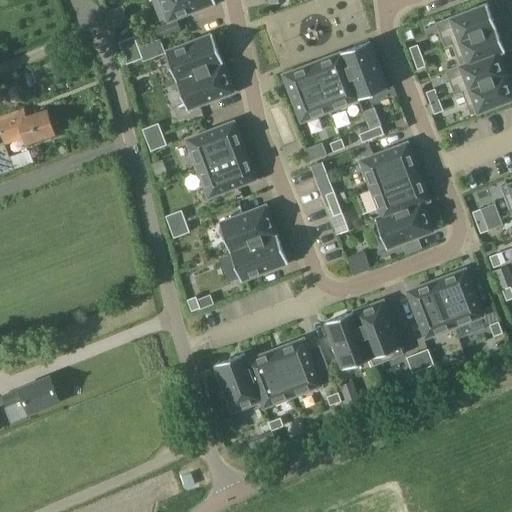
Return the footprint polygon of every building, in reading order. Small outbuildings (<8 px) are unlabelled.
[(215,3),(214,0),(160,0),(168,21),(215,3)] [(444,47),(452,44),(451,43),(496,26),(487,3),(435,23),(444,47)] [(168,35),(164,25),(155,29),(159,39),(168,35)] [(452,44),(460,65),(460,66),(497,52),(497,53),(505,50),(496,26),(451,43),(452,44)] [(223,63),(212,34),(165,52),(176,81),(223,63)] [(118,42),(123,53),(138,47),(134,36),(118,42)] [(342,52),(360,99),(387,88),(369,41),(342,52)] [(413,58),(421,55),(417,44),(409,47),(413,58)] [(127,64),(142,58),(138,47),(123,53),(127,64)] [(360,99),(342,52),(314,62),(332,110),(360,99)] [(505,74),(497,53),(497,52),(460,66),(460,65),(445,70),(454,95),(462,92),(461,91),(505,74)] [(421,55),(413,58),(417,69),(425,66),(421,55)] [(301,121),(332,110),(314,62),(283,74),(301,121)] [(223,63),(176,81),(187,110),(234,92),(223,63)] [(470,114),(511,98),(511,91),(505,74),(461,91),(462,92),(470,114)] [(20,100),(15,86),(8,88),(13,102),(20,100)] [(430,103),(439,100),(435,89),(426,92),(430,103)] [(443,110),(439,100),(430,103),(434,113),(443,110)] [(511,105),(477,117),(485,140),(511,131),(511,105)] [(24,108),(0,116),(0,130),(4,144),(24,137),(26,143),(54,134),(46,110),(27,116),(24,108)] [(198,168),(245,150),(233,121),(186,139),(198,168)] [(143,129),(147,140),(162,134),(158,123),(143,129)] [(474,143),(469,132),(466,133),(462,123),(453,127),(462,148),(474,143)] [(381,125),(370,129),(373,138),(384,134),(381,125)] [(362,142),(373,138),(370,129),(359,134),(362,142)] [(167,145),(162,134),(147,140),(151,151),(167,145)] [(344,147),(341,139),(330,143),(334,151),(344,147)] [(407,142),(360,160),(371,188),(418,170),(407,142)] [(5,147),(0,148),(0,172),(32,161),(28,152),(9,158),(5,147)] [(245,150),(198,168),(209,197),(256,179),(245,150)] [(418,170),(371,188),(382,216),(422,201),(423,203),(429,200),(429,198),(418,170)] [(510,211),(511,209),(511,181),(501,186),(510,211)] [(329,204),(338,201),(334,191),(326,194),(329,204)] [(338,201),(329,204),(334,216),(342,212),(338,201)] [(382,216),(375,219),(386,249),(402,243),(417,237),(433,231),(423,203),(422,201),(382,216)] [(230,252),(277,234),(266,205),(219,223),(230,252)] [(485,220),(481,208),(472,212),(477,223),(485,220)] [(170,227),(185,221),(181,210),(166,216),(170,227)] [(485,220),(477,223),(481,233),(489,230),(485,220)] [(185,221),(170,227),(174,238),(190,232),(185,221)] [(277,234),(230,252),(241,281),(288,263),(277,234)] [(417,237),(402,243),(406,253),(421,247),(417,237)] [(502,264),(498,253),(490,256),(494,267),(502,264)] [(353,284),(370,278),(364,262),(347,268),(353,284)] [(436,280),(454,327),(483,316),(465,268),(436,280)] [(511,285),(504,268),(493,272),(500,290),(511,285)] [(454,327),(436,280),(407,291),(425,338),(454,327)] [(511,298),(511,290),(510,286),(502,289),(506,300),(511,298)] [(188,300),(192,311),(200,307),(196,297),(188,300)] [(383,300),(354,311),(375,365),(404,354),(383,300)] [(374,365),(375,365),(354,311),(325,322),(343,369),(371,358),(374,365)] [(498,321),(490,324),(494,335),(502,332),(498,321)] [(276,349),(294,396),(322,385),(304,338),(276,349)] [(264,407),(294,396),(276,349),(248,359),(263,400),(261,401),(264,407)] [(417,353),(423,368),(434,364),(428,349),(417,353)] [(233,411),(261,401),(263,400),(248,359),(248,360),(245,353),(215,364),(233,411)] [(412,373),(423,368),(417,353),(406,357),(412,373)] [(19,389),(2,396),(7,407),(23,400),(29,414),(59,401),(49,375),(18,388),(19,389)] [(339,387),(347,409),(358,405),(350,383),(339,387)] [(338,392),(327,397),(330,405),(341,401),(338,392)] [(280,417),(270,422),(273,430),(284,426),(280,417)] [(187,487),(195,484),(191,473),(182,476),(187,487)]
